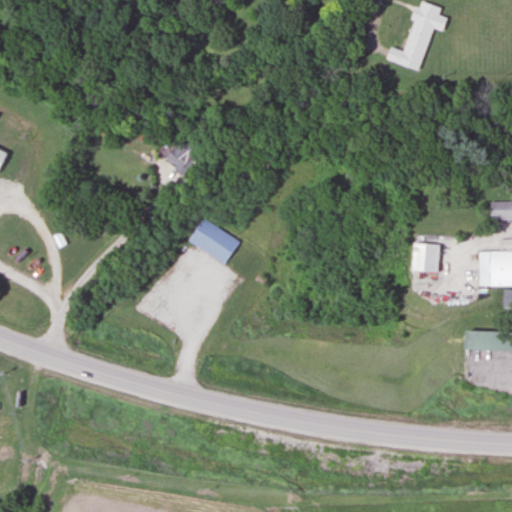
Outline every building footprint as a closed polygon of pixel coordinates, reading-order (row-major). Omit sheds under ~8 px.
[(402,52),(388,47),(384,59),(417,70),(438,7),(418,1),(402,52)] [(163,158),(178,169),(195,145),(180,135),(163,158)] [(488,219),(511,218),(511,195),(508,196),(508,201),(488,201),(488,219)] [(186,242),(222,264),(237,240),(200,218),(186,242)] [(409,272),(436,272),(436,244),(409,244),(409,272)] [(511,251),(476,251),(476,286),(511,285),(511,251)] [(461,351),(511,351),(511,332),(461,331),(461,351)]
